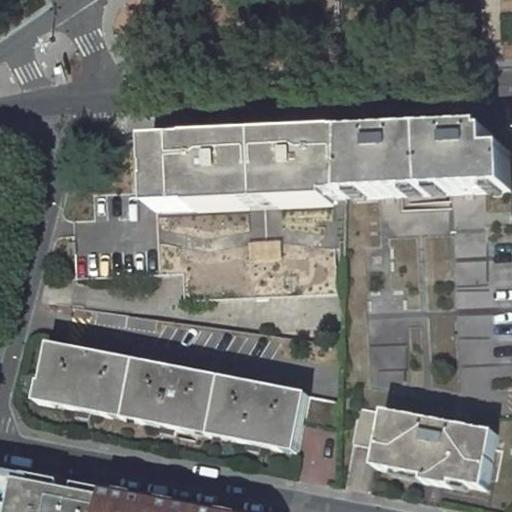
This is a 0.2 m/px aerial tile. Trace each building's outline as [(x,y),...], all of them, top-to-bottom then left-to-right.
[(487,130),(154,146),(157,213),(332,203),(332,200),(511,192),(510,152),(491,153),(490,135),(488,135),(487,130)] [(342,404),(52,347),(44,385),(42,385),(38,404),(298,455),(304,424),(341,430),(342,404)] [(498,436),(360,407),(353,445),(380,451),(376,471),(488,492),(498,436)] [(0,472),(0,480),(18,484),(18,485),(32,488),(34,480),(0,472)] [(0,511),(106,511),(110,494),(79,488),(79,489),(65,486),(34,480),(32,488),(18,485),(18,484),(0,480),(0,511)] [(200,511),(110,494),(106,511),(200,511)]
